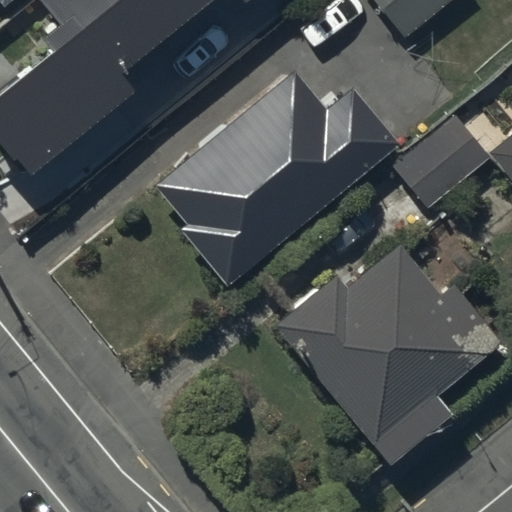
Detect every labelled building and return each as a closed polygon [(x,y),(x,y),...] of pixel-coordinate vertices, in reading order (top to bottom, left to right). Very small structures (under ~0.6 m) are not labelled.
[(76,0),(54,19),(134,116),(276,0),(76,0)] [(372,0),(401,35),(444,0),(372,0)] [(176,225),(221,281),(395,140),(348,82),(320,104),(289,67),(149,181),(181,220),(176,225)] [(488,155),(452,112),(390,163),(426,206),(488,155)] [(511,126),(485,149),(511,181),(511,126)] [(332,269),(269,322),(384,459),(446,408),(431,390),(495,336),(449,282),(437,292),(394,241),(344,283),(332,269)]
